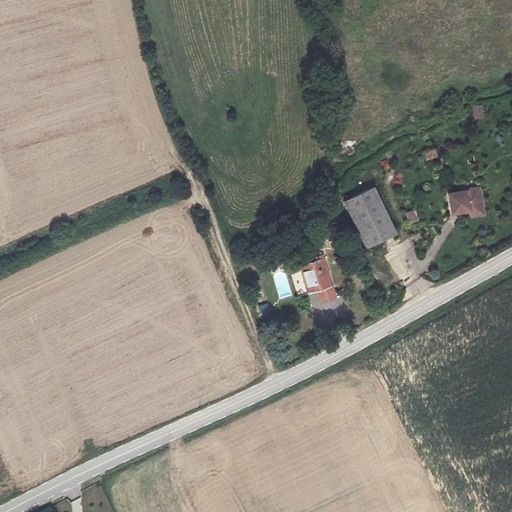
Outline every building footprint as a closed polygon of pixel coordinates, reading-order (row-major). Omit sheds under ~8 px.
[(473,106),(474,119),(484,119),(483,105),(473,106)] [(423,152),(425,161),(438,157),(436,149),(423,152)] [(370,194),(341,208),(362,252),(391,238),(370,194)] [(401,210),(412,208),(409,195),(398,197),(401,210)] [(463,199),(443,200),(445,219),(467,218),(467,222),(471,222),(476,218),(476,199),(471,198),(469,196),(465,197),(463,199)] [(408,223),(418,222),(417,211),(407,212),(408,223)] [(309,293),(324,289),(329,287),(321,257),(296,265),(304,294),(309,293)] [(292,295),(285,270),(273,274),(280,298),(292,295)] [(328,302),(324,289),(309,293),(313,305),(328,302)]
